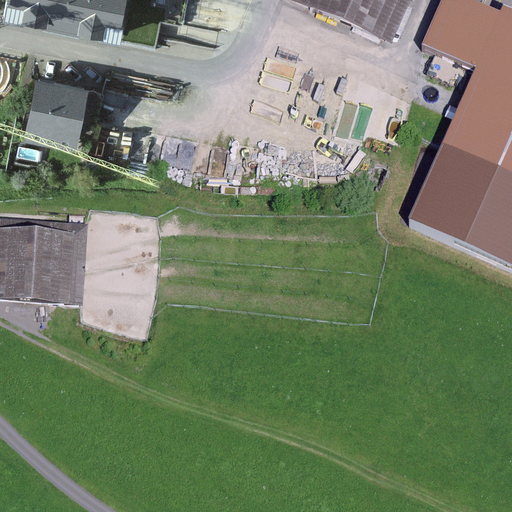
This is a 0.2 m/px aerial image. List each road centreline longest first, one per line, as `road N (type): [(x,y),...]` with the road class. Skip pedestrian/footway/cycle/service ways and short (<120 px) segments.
road 1 (residential): [(0,34),(173,68),(225,59),(269,0)]
road 2 (unclassified): [(0,430),(99,511)]
